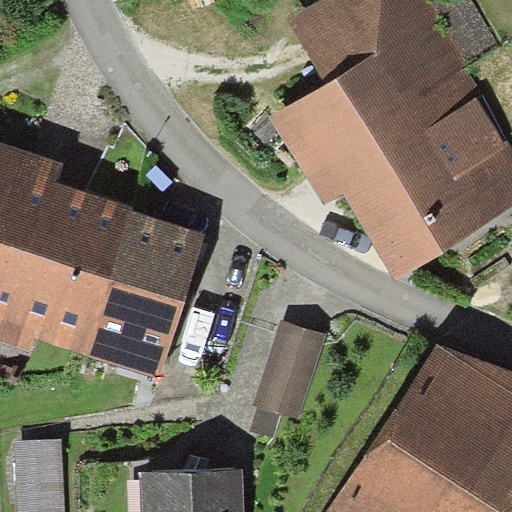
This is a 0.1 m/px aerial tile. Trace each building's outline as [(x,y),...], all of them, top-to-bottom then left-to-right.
[(392,272),(511,203),(511,178),(449,69),(484,50),(455,0),(411,0),(410,0),(348,0),(295,30),(331,93),(271,127),(314,202),(343,186),(392,272)] [(52,178),(0,161),(0,342),(17,348),(21,336),(77,354),(119,219),(46,197),(52,178)] [(196,243),(119,219),(77,354),(154,377),(196,243)] [(317,414),(335,332),(316,328),(297,410),(317,414)] [(278,331),(252,425),(266,429),(270,412),(286,416),(307,339),(278,331)] [(511,511),(511,419),(433,366),(333,511),(511,511)] [(56,511),(55,448),(14,449),(15,511),(56,511)] [(233,511),(231,479),(139,485),(140,511),(233,511)]
